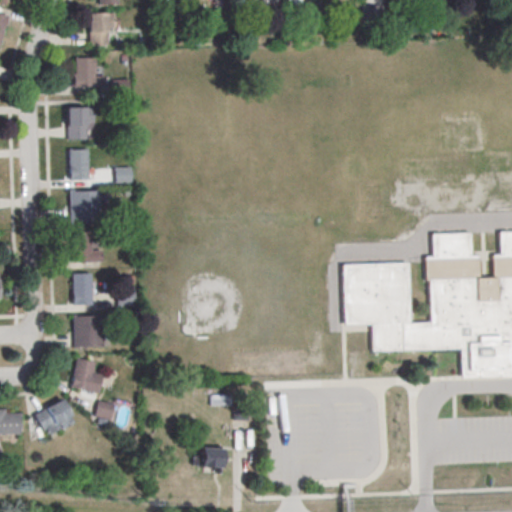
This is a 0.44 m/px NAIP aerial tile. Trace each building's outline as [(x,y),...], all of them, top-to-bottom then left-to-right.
[(0,0),(10,0),(8,8),(0,5),(0,0)] [(85,15),(103,14),(104,44),(86,45),(85,15)] [(72,57),(90,56),(91,86),(73,87),(72,57)] [(64,109),(82,108),(83,138),(65,139),(64,109)] [(66,150),(84,149),(85,180),(67,180),(66,150)] [(129,166),(113,166),(113,183),(129,183),(129,166)] [(67,192),(96,191),(97,221),(67,222),(67,192)] [(341,266),(405,264),(407,322),(427,321),(426,280),(423,280),(422,257),(430,257),(429,234),(467,233),(468,257),(475,256),(476,278),(490,277),(489,256),(496,255),(496,232),(511,231),(511,375),(458,378),(457,348),(370,352),(369,323),(343,324),(341,266)] [(70,232),(88,232),(88,251),(99,250),(99,262),(71,263),(70,232)] [(70,274),(88,274),(89,304),(71,304),(70,274)] [(70,317),(100,316),(100,346),(71,347),(70,317)] [(91,372),(92,361),(73,358),(68,387),(96,392),(99,373),(91,372)] [(227,394),(207,394),(207,405),(227,405),(227,394)] [(71,423),(60,399),(31,411),(42,435),(71,423)] [(92,417),(108,420),(112,403),(95,400),(92,417)] [(0,409),(0,434),(17,434),(16,413),(1,414),(1,409),(0,409)] [(219,447),(196,447),(196,467),(219,467),(219,447)]
